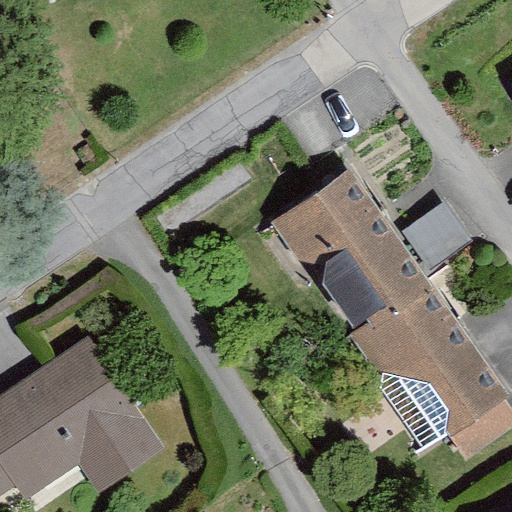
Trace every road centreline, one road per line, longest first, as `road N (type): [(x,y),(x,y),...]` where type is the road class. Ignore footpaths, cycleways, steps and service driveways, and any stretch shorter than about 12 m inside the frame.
road 1 (residential): [(369,22),(0,269)]
road 2 (residential): [(369,22),(511,228)]
